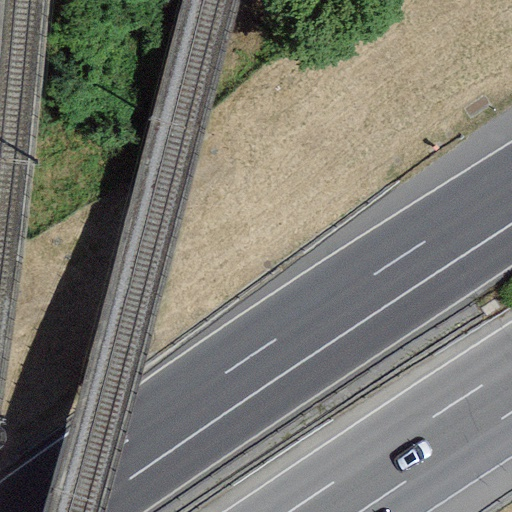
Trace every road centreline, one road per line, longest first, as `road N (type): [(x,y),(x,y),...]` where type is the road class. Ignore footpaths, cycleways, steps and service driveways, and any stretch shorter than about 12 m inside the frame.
road 1 (motorway): [(511,204),(53,511)]
road 2 (motorway): [(329,511),(511,392)]
